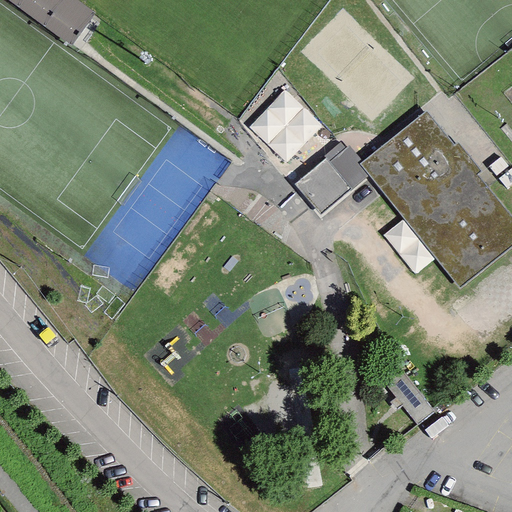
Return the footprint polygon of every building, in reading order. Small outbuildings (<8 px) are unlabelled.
[(75,0),(8,0),(76,50),(98,17),(75,0)] [(255,115),(290,152),(324,120),(289,83),(255,115)] [(453,145),(425,111),(358,164),(458,288),(511,245),(511,218),(476,174),(480,171),(457,142),(453,145)] [(363,174),(350,158),(335,171),(325,159),(294,185),(319,215),(350,189),(348,186),(363,174)] [(415,424),(432,410),(397,365),(380,378),(415,424)] [(391,438),(400,465),(446,449),(437,423),(391,438)]
